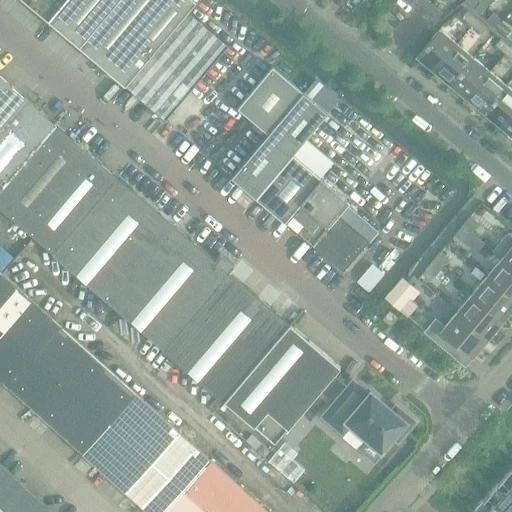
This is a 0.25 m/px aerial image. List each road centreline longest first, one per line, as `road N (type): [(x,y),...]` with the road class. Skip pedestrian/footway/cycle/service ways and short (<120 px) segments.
road 1 (unclassified): [(462,421),(0,28)]
road 2 (unclassified): [(511,180),(292,0)]
road 3 (unclassified): [(92,511),(0,428)]
